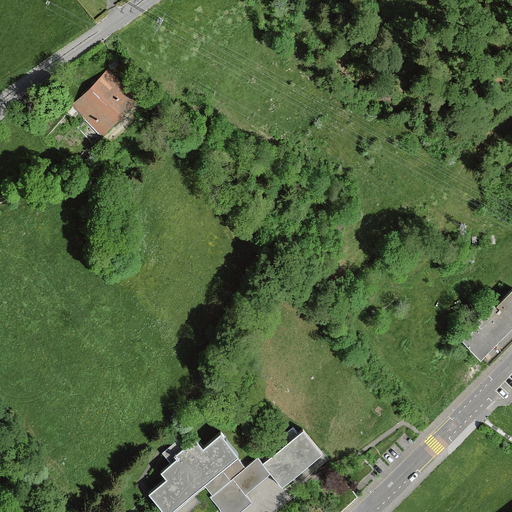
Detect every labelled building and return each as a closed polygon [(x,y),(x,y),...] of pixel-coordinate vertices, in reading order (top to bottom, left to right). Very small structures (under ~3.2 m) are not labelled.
[(136,98),(107,70),(96,81),(94,80),(90,83),(92,85),(73,105),(102,133),(136,98)] [(511,320),(511,288),(496,305),(493,302),(475,320),(478,322),(462,338),(478,354),(507,326),(509,324),(511,321),(511,320)] [(507,326),(478,354),(489,365),(511,342),(511,320),(511,321),(509,324),(507,326)] [(324,451),(303,425),(261,459),(271,470),(283,485),(324,451)] [(246,491),(271,470),(261,459),(256,453),(244,464),(238,457),(242,453),(223,431),(204,446),(197,437),(184,448),(175,437),(161,449),(171,461),(162,469),(168,476),(150,490),(156,497),(143,508),(146,511),(212,511),(219,506),(223,511),(237,511),(253,499),(246,491)]
